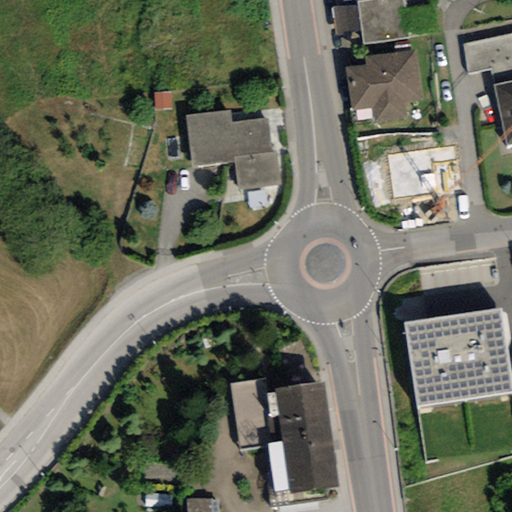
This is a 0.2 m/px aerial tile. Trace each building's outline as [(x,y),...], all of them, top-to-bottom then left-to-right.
[(402,0),(385,0),(357,5),(363,45),(408,38),(402,0)] [(467,76),(491,71),(506,150),(511,148),(511,35),(461,46),(467,76)] [(415,54),(365,60),(366,69),(346,72),(351,114),(370,112),(371,125),(403,121),(401,104),(420,101),(415,54)] [(170,93),(154,94),(155,111),(171,109),(170,93)] [(229,115),(186,120),(192,168),(235,163),(239,190),(278,185),(274,154),(270,155),(266,122),(230,127),(229,115)] [(453,173),(430,174),(432,212),(455,211),(453,173)] [(403,330),(416,414),(511,399),(511,383),(501,315),(403,330)] [(264,388),(235,389),(237,416),(266,415),(264,388)] [(276,397),(291,501),(338,494),(323,390),(276,397)] [(211,511),(211,501),(185,501),(185,511),(211,511)]
